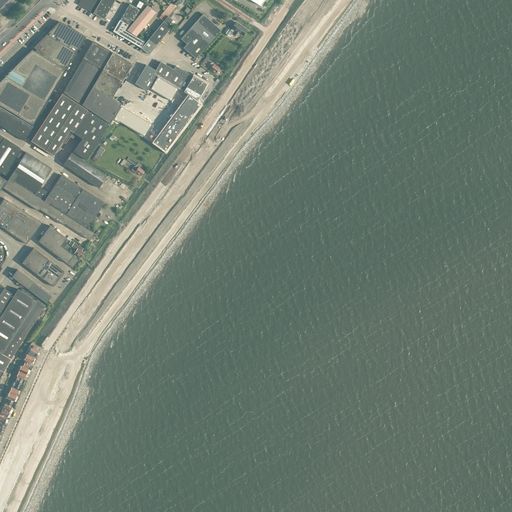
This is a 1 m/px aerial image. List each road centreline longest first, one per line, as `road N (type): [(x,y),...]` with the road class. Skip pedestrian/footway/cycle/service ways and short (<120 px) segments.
road 1 (unclassified): [(267,30),(50,338)]
road 2 (unclassified): [(166,43),(144,57),(45,0)]
road 3 (unclassified): [(108,206),(0,128)]
road 4 (residential): [(50,338),(0,447)]
